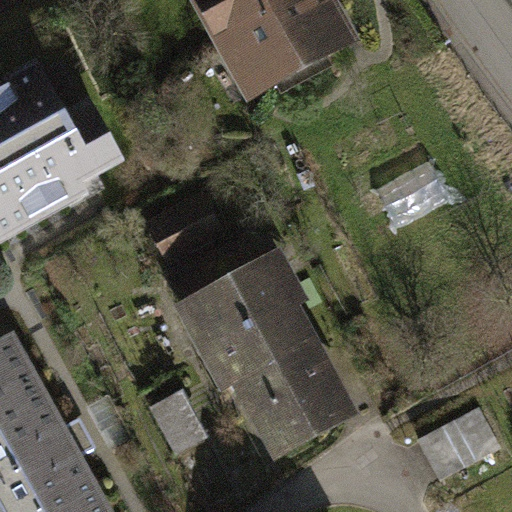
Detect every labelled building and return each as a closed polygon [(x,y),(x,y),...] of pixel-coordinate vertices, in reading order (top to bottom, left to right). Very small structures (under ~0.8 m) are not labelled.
[(331,0),(195,0),(225,53),(234,47),(258,91),(353,38),(331,0)] [(37,73),(0,92),(0,241),(99,188),(94,178),(119,164),(91,111),(65,125),(37,73)] [(208,203),(152,231),(167,259),(222,231),(208,203)] [(253,238),(173,281),(228,383),(241,376),(281,449),(347,413),(253,238)] [(11,345),(0,350),(0,511),(101,511),(74,461),(90,452),(75,424),(58,433),(11,345)] [(182,394),(154,409),(178,453),(206,438),(182,394)] [(482,409),(421,441),(441,480),(502,448),(482,409)]
